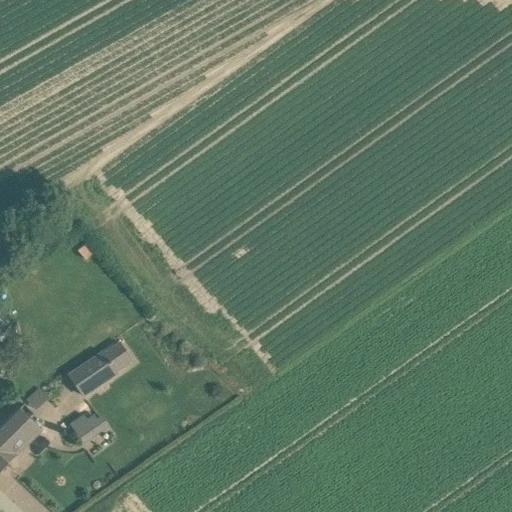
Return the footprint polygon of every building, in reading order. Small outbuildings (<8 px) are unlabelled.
[(78,251),(86,260),(94,254),(86,245),(78,251)] [(0,360),(2,358),(0,356),(0,334),(9,325),(0,316),(0,360)] [(101,351),(66,375),(83,398),(118,375),(101,351)] [(42,405),(49,395),(38,387),(30,397),(42,405)] [(18,407),(0,424),(0,472),(42,431),(18,407)] [(98,419),(77,434),(84,444),(105,429),(98,419)]
